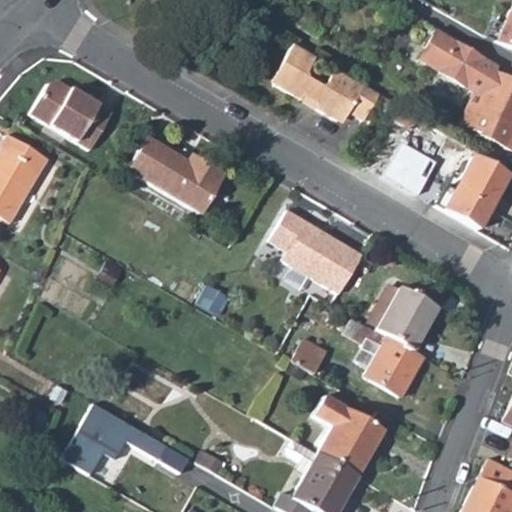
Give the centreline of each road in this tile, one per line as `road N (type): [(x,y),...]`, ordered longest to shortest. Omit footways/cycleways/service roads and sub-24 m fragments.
road 1 (residential): [(511,295),(32,7)]
road 2 (residential): [(511,302),(431,511)]
